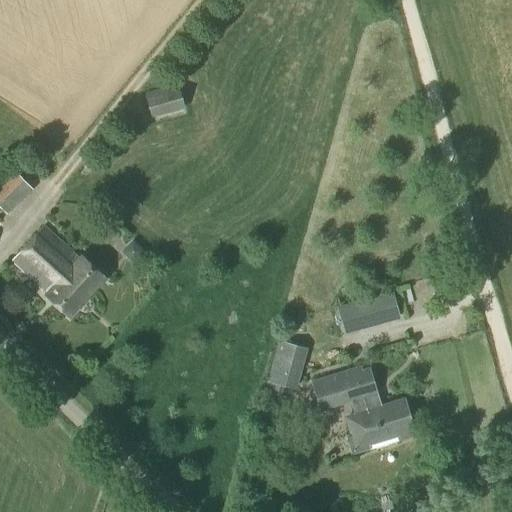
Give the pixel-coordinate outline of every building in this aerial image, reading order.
[(152,119),(185,109),(178,84),(145,93),(152,119)] [(0,207),(7,215),(33,190),(10,167),(0,176),(0,207)] [(72,317),(105,279),(43,226),(12,262),(47,292),(45,294),(72,317)] [(393,294),(379,298),(385,320),(399,316),(393,294)] [(344,331),(358,327),(352,306),(338,309),(344,331)] [(281,397),(283,387),(294,390),(305,349),(278,342),(265,392),(281,397)] [(428,364),(448,358),(444,346),(424,351),(428,364)] [(361,366),(312,381),(321,412),(350,403),(354,414),(344,417),(350,437),(364,433),(368,446),(399,437),(400,442),(416,437),(404,398),(380,405),(369,368),(362,370),(361,366)]
